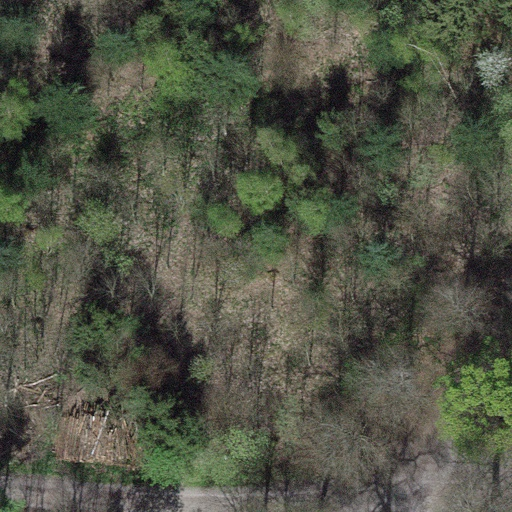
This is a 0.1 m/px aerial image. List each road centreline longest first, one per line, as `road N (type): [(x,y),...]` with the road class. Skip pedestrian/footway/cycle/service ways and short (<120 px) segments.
road 1 (track): [(0,492),(426,490)]
road 2 (track): [(426,490),(511,300)]
